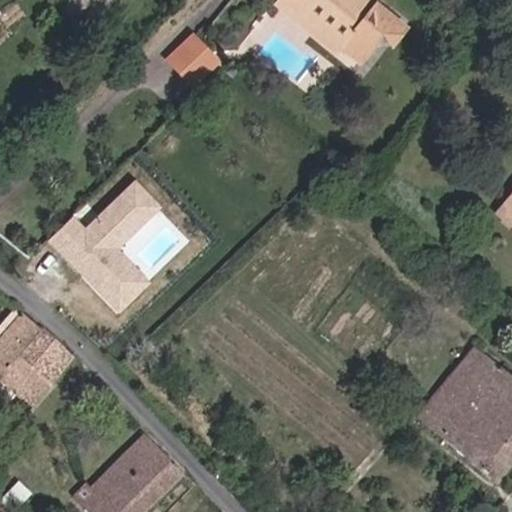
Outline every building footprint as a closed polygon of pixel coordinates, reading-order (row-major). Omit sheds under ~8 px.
[(367,67),(397,30),(356,0),(279,0),(284,3),(276,15),(340,64),(348,53),(367,67)] [(170,60),(191,82),(212,62),(191,40),(170,60)] [(74,215),(47,243),(119,315),(146,287),(114,255),(159,210),(132,183),(87,228),(74,215)] [(511,209),(508,206),(498,220),(511,230),(511,209)] [(19,354),(43,330),(24,313),(0,337),(0,375),(35,406),(53,386),(49,382),(19,354)] [(19,354),(49,382),(73,357),(63,348),(43,330),(19,354)] [(495,485),(511,463),(511,383),(473,352),(418,424),(495,485)] [(140,511),(184,472),(147,436),(89,490),(84,486),(72,497),(85,511),(140,511)]
